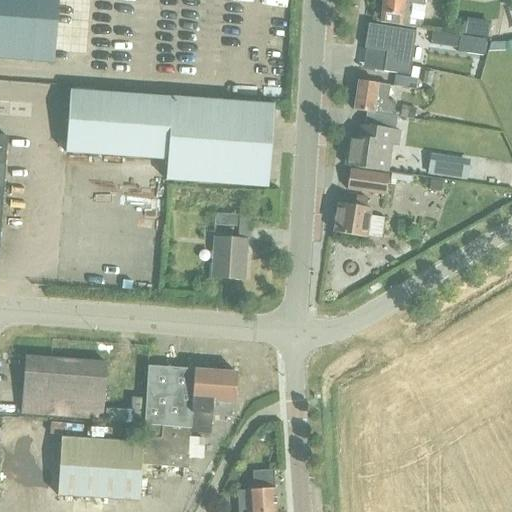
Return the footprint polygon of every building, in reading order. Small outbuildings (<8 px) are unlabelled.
[(0,0),(0,59),(53,63),(57,0),(0,0)] [(383,0),(381,24),(415,30),(422,32),(425,0),(383,0)] [(369,25),(365,49),(386,52),(383,72),(409,76),(411,61),(412,56),(416,32),(369,25)] [(458,48),(458,52),(484,57),(486,42),(460,38),(458,48)] [(394,87),(416,90),(418,79),(396,76),(394,87)] [(354,111),(366,113),(393,117),(395,103),(388,102),(390,88),(358,82),(354,111)] [(66,153),(127,158),(167,161),(166,181),(267,188),(273,107),(70,92),(66,153)] [(349,137),(345,167),(385,173),(390,146),(396,147),(398,132),(394,131),(396,117),(393,117),(366,113),(362,139),(349,137)] [(350,170),(347,190),(385,195),(388,176),(350,170)] [(338,205),(333,234),(366,239),(367,235),(382,238),(385,218),(370,216),(371,210),(366,209),(368,199),(357,198),(355,207),(338,205)] [(214,226),(239,228),(240,216),(215,214),(214,226)] [(211,279),(244,281),(247,241),(214,239),(211,279)] [(162,253),(162,242),(134,240),(133,266),(161,267),(162,253)] [(22,415),(102,421),(106,365),(26,359),(22,415)] [(60,439),(56,497),(138,502),(140,477),(141,467),(183,470),(188,470),(189,459),(203,460),(205,439),(190,438),(191,434),(211,435),(212,415),(230,417),(231,404),(235,405),(237,374),(148,368),(142,444),(60,439)] [(256,472),(256,486),(274,485),(274,471),(256,472)] [(33,489),(34,476),(3,474),(3,487),(33,489)] [(238,511),(276,511),(275,490),(237,492),(238,511)]
